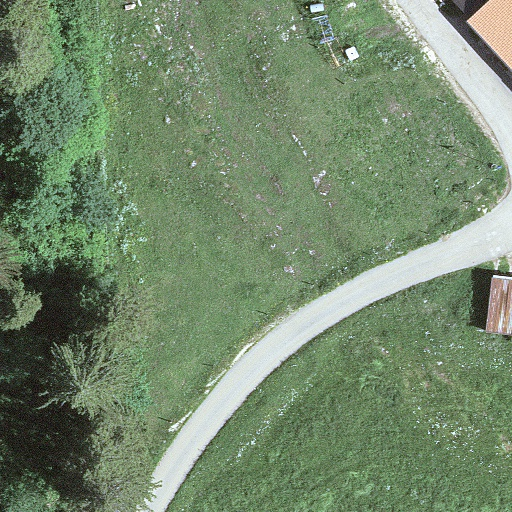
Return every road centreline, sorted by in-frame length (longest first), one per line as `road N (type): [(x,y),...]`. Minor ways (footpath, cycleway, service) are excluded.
road 1 (unclassified): [(511,221),(337,304),(290,337),(200,429),(148,511)]
road 2 (track): [(415,0),(511,124)]
